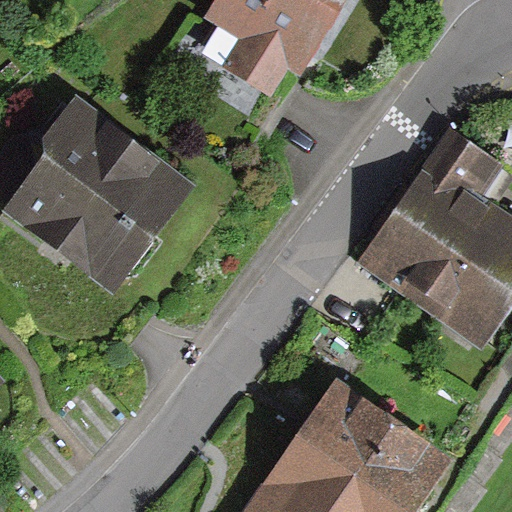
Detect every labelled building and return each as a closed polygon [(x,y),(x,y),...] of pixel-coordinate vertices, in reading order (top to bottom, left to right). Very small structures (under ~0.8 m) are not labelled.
[(244,42),(230,68),(279,95),(292,71),(304,78),(347,0),(240,0),(224,30),(244,42)] [(22,138),(0,169),(0,190),(17,202),(5,220),(119,301),(200,188),(82,104),(60,135),(22,138)] [(359,262),(482,350),(511,307),(511,215),(487,198),(506,171),(453,132),(359,262)] [(341,400),(294,467),(358,511),(411,511),(441,470),(341,400)] [(358,511),(294,467),(262,511),(358,511)]
